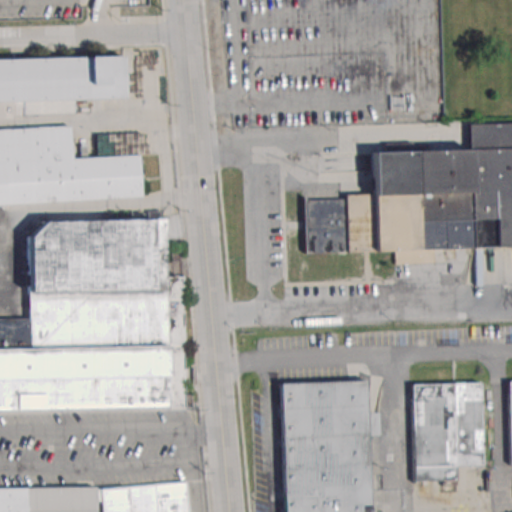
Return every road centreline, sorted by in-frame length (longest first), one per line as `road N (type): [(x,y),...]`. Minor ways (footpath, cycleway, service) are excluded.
road 1 (tertiary): [(226,511),(180,0)]
road 2 (residential): [(0,36),(184,30)]
